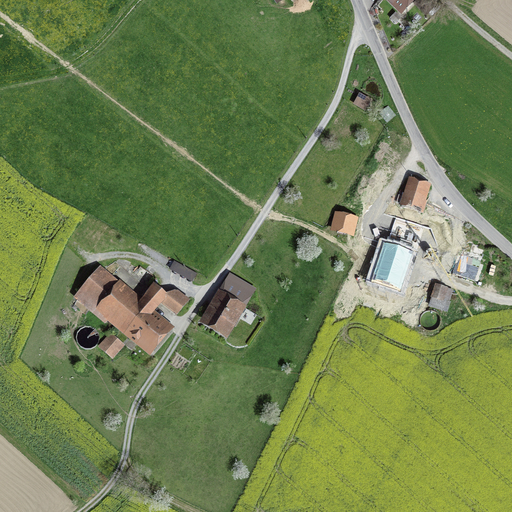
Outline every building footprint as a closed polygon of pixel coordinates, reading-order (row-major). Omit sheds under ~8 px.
[(391,0),(403,11),(413,0),(391,0)] [(427,0),(420,0),(417,4),(426,13),(433,6),(427,0)] [(354,101),(367,107),(372,94),(359,89),(354,101)] [(428,187),(410,181),(397,222),(394,221),(393,224),(385,222),(378,243),(386,246),(375,281),(403,289),(407,277),(403,275),(418,229),(416,228),(428,187)] [(342,215),(335,213),(330,226),(362,236),(367,217),(361,215),(359,222),(341,217),(342,215)] [(484,248),(467,242),(457,275),(474,280),(484,248)] [(175,262),(171,269),(193,281),(197,274),(175,262)] [(110,314),(150,347),(166,329),(148,314),(160,301),(177,314),(187,301),(177,293),(166,296),(155,287),(148,298),(140,307),(99,273),(78,298),(104,320),(110,314)] [(206,322),(224,333),(239,308),(242,309),(253,291),(229,277),(218,295),(221,296),(206,322)] [(446,288),(437,285),(433,297),(442,300),(446,288)] [(111,336),(101,348),(111,356),(121,344),(111,336)]
